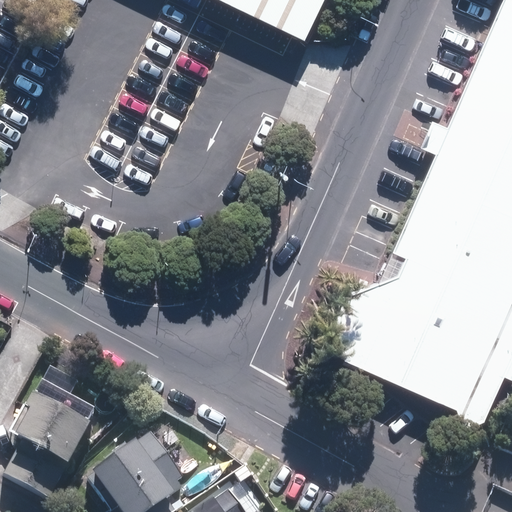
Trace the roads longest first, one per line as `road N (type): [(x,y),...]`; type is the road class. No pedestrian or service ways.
road 1 (residential): [(0,271),(234,401)]
road 2 (residential): [(426,503),(234,401)]
